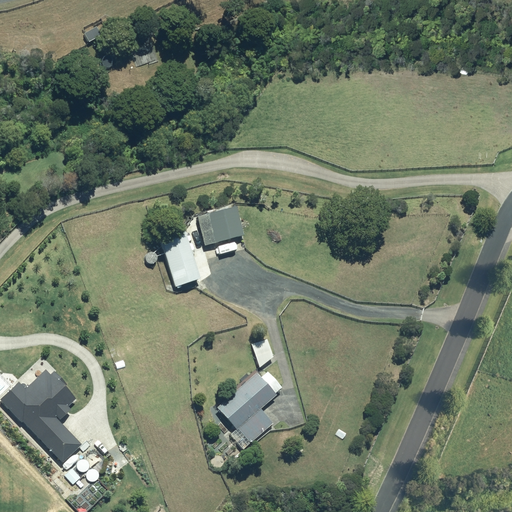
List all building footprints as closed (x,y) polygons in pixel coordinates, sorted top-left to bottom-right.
[(95,26),(82,33),(87,43),(100,36),(95,26)] [(194,213),(201,240),(192,242),(194,247),(202,245),(241,235),(233,203),(194,213)] [(197,277),(181,228),(157,236),(173,285),(197,277)] [(52,370),(49,373),(45,369),(25,389),(17,382),(0,398),(0,400),(61,463),(80,444),(57,420),(68,409),(66,406),(74,398),(61,385),(64,382),(52,370)] [(240,380),(242,382),(215,408),(235,428),(228,434),(243,450),(271,423),(258,409),(274,393),(273,392),(279,387),(264,371),(258,376),(253,371),(248,376),(246,374),(240,380)] [(272,436),(267,431),(250,447),(255,453),(272,436)] [(79,479),(70,469),(63,476),(72,485),(79,479)]
